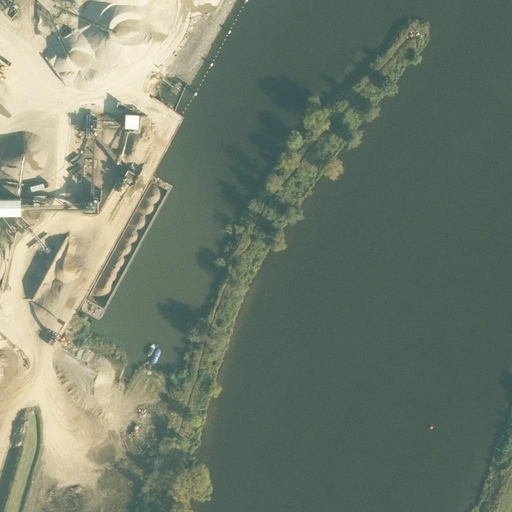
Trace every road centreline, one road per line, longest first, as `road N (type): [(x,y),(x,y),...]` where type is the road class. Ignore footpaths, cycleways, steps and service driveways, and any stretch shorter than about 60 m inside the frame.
road 1 (unknown): [(69,101),(49,222),(26,248),(5,316)]
road 2 (unknown): [(69,101),(108,92),(151,60),(177,28),(182,0)]
road 3 (unknown): [(5,316),(39,372),(0,454)]
